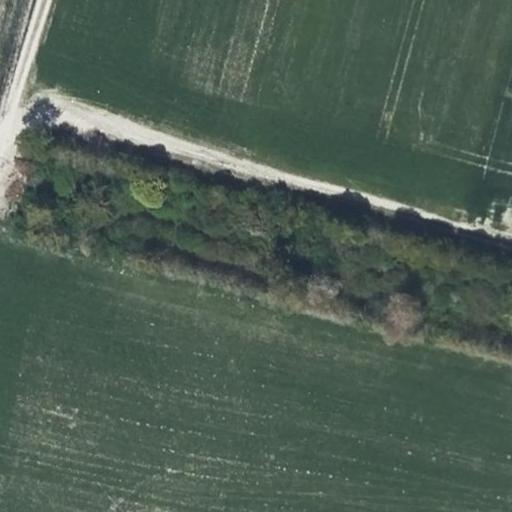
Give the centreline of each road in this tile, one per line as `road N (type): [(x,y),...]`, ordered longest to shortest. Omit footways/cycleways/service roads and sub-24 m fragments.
road 1 (track): [(10,116),(511,246)]
road 2 (track): [(44,0),(0,157)]
